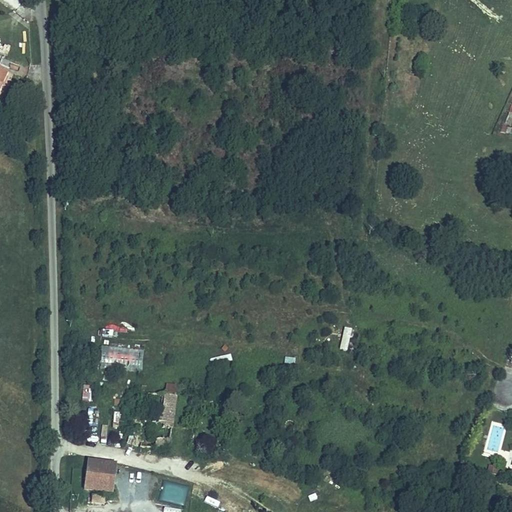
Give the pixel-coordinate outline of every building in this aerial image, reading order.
[(0,87),(1,88),(9,70),(0,66),(0,60),(1,58),(0,57),(0,87)] [(342,327),(339,349),(347,350),(350,328),(342,327)] [(101,345),(100,370),(142,372),(143,347),(101,345)] [(285,356),(283,365),(294,367),(296,358),(285,356)] [(169,450),(178,381),(165,380),(164,392),(147,390),(148,380),(140,379),(132,445),(169,450)] [(203,391),(201,402),(215,405),(217,394),(203,391)] [(84,489),(111,492),(114,464),(87,461),(84,489)] [(161,480),(158,502),(185,505),(188,484),(161,480)] [(102,503),(103,495),(89,493),(88,501),(102,503)] [(204,502),(217,508),(220,501),(207,496),(204,502)]
